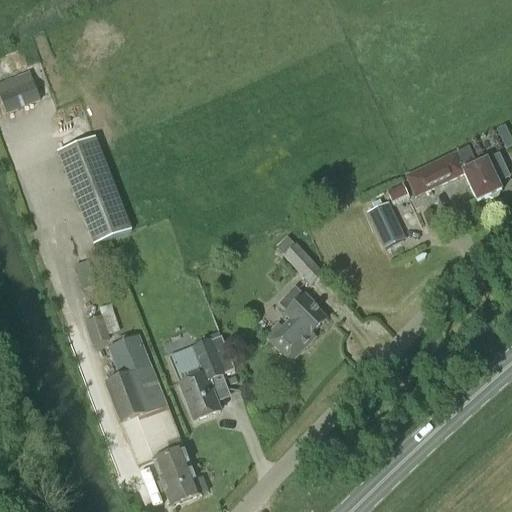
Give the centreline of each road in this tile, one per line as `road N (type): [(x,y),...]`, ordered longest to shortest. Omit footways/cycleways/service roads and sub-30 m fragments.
road 1 (unclassified): [(243,511),(474,268),(511,241)]
road 2 (primary): [(351,511),(511,363)]
